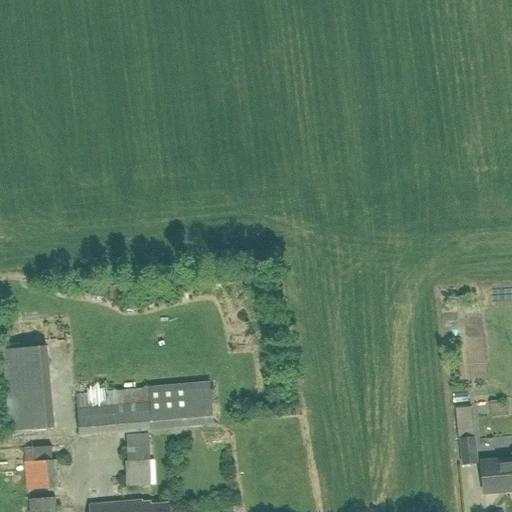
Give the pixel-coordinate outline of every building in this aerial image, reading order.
[(204,273),(190,276),(193,290),(207,287),(204,273)] [(47,346),(31,348),(2,350),(9,431),(55,427),(47,346)] [(79,436),(214,424),(210,381),(76,393),(79,436)] [(456,409),(459,438),(462,464),(477,462),(475,437),(474,437),(471,408),(456,409)] [(126,486),(150,485),(148,433),(126,434),(128,462),(125,462),(126,486)] [(24,447),(25,462),(24,462),(26,490),(59,487),(56,460),(52,460),(51,446),(33,447),(31,446),(24,447)] [(511,458),(480,461),(483,492),(511,489),(511,452),(510,455),(511,458)] [(29,499),(30,511),(57,511),(56,497),(29,499)] [(88,505),(88,511),(170,511),(169,502),(150,503),(150,499),(88,505)]
